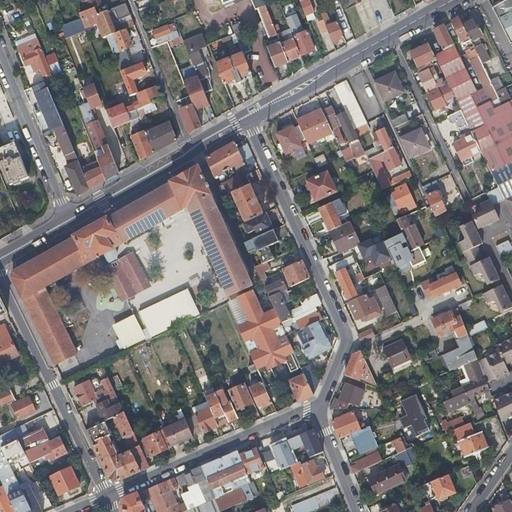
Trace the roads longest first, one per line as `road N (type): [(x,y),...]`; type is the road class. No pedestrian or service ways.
road 1 (residential): [(318,411),(345,336),(247,116)]
road 2 (residential): [(0,278),(108,497)]
road 3 (residential): [(358,54),(455,266)]
road 4 (residential): [(108,497),(318,411)]
road 5 (residential): [(389,36),(467,200)]
road 6 (residential): [(0,57),(67,221)]
road 7 (residential): [(129,0),(188,151)]
road 8 (secondary): [(188,151),(67,221)]
road 9 (secondary): [(358,54),(247,116)]
